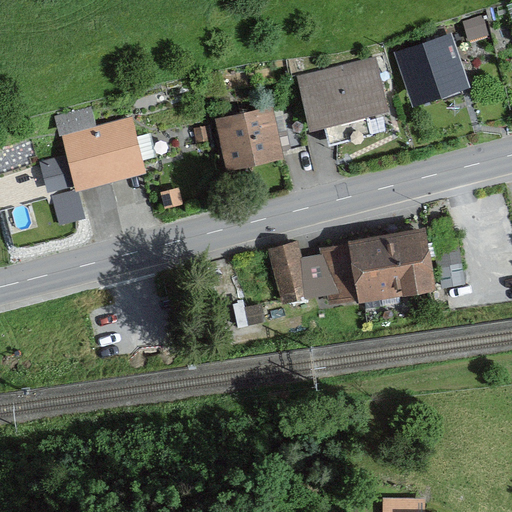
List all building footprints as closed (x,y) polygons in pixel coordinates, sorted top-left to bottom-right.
[(468,35),(486,30),(482,16),(464,21),(468,35)] [(419,96),(459,82),(440,28),(422,35),(426,48),(405,56),(419,96)] [(300,79),(311,125),(323,122),(329,144),(372,134),(366,111),(386,106),(374,60),(300,79)] [(64,131),(94,124),(90,108),(60,116),(64,131)] [(275,152),(274,147),(283,145),(276,111),(223,122),(230,150),(223,151),(230,183),(245,180),(241,159),(275,152)] [(109,173),(143,164),(132,121),(98,130),(109,173)] [(75,182),(109,173),(98,130),(64,139),(68,156),(45,162),(49,177),(72,171),(75,182)] [(454,232),(434,236),(440,266),(460,263),(454,232)] [(421,237),(329,253),(336,296),(428,280),(421,237)] [(308,295),(293,242),(272,248),(286,301),(308,295)] [(239,321),(271,322),(273,272),(240,271),(239,321)]
